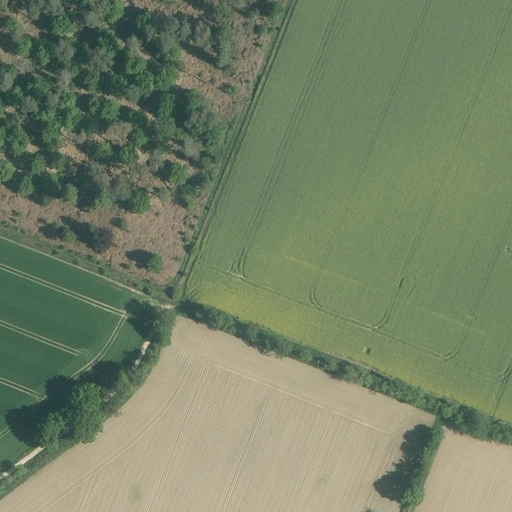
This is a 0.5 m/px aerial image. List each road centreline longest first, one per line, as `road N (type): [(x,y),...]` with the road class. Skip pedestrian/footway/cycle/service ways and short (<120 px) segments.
road 1 (track): [(284,0),(170,290),(0,224)]
road 2 (track): [(0,469),(134,365),(173,299)]
